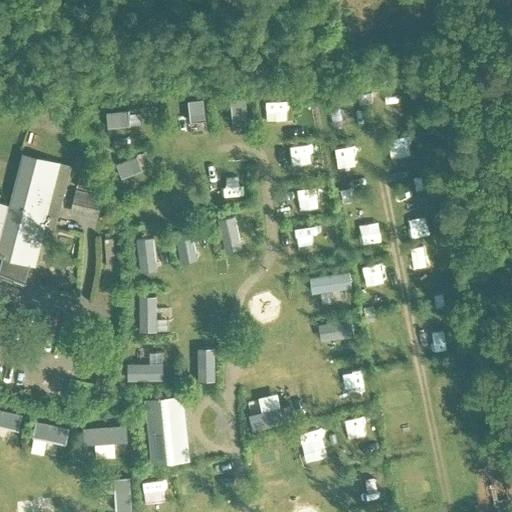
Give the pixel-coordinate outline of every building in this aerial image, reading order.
[(371,92),(359,94),(360,103),(373,100),(371,92)] [(188,102),(171,106),(180,141),(197,137),(188,102)] [(269,121),(303,119),(303,106),(268,108),(269,121)] [(146,129),(113,137),(116,150),(149,142),(146,129)] [(396,160),(416,156),(411,135),(392,138),(396,160)] [(282,169),(327,166),(326,150),(281,153),(282,169)] [(0,243),(0,255),(4,256),(0,271),(0,272),(26,283),(27,282),(25,281),(30,263),(36,265),(47,225),(55,227),(71,166),(24,153),(0,243)] [(142,188),(166,177),(159,160),(134,171),(142,188)] [(248,161),(235,161),(236,181),(229,182),(230,197),(249,196),(248,161)] [(423,175),(414,177),(417,189),(426,188),(423,175)] [(79,180),(77,187),(86,190),(89,179),(80,177),(79,180)] [(324,187),(288,189),(289,202),(325,200),(324,187)] [(350,188),(341,189),(344,202),(352,200),(350,188)] [(76,189),(70,212),(98,219),(104,196),(91,193),(76,189)] [(194,208),(188,192),(162,202),(168,218),(194,208)] [(237,221),(222,224),(230,260),(245,257),(237,221)] [(323,237),(334,236),(332,225),(292,230),(294,245),(324,241),(323,237)] [(108,236),(110,268),(119,268),(117,236),(108,236)] [(185,270),(198,267),(191,238),(179,241),(185,270)] [(141,242),(143,272),(158,271),(156,241),(141,242)] [(386,262),(367,264),(368,285),(387,283),(386,262)] [(317,276),(318,292),(356,290),(355,274),(317,276)] [(443,293),(434,295),(437,307),(445,306),(443,293)] [(256,334),(269,334),(269,299),(256,299),(256,334)] [(373,305),(364,307),(367,319),(375,317),(373,305)] [(141,320),(142,334),(173,333),(173,319),(141,320)] [(317,322),(318,337),(362,335),(361,319),(317,322)] [(448,329),(430,334),(436,355),(454,350),(448,329)] [(173,367),(154,366),(154,358),(139,358),(138,379),(173,380),(173,367)] [(370,366),(354,366),(356,397),(371,396),(370,366)] [(218,380),(219,369),(197,368),(197,379),(218,380)] [(277,425),(293,421),(285,387),(268,391),(277,425)] [(184,392),(144,396),(150,460),(190,457),(184,392)] [(74,447),(78,430),(47,424),(44,441),(74,447)] [(131,443),(130,426),(95,427),(95,444),(131,443)] [(273,442),(259,446),(265,465),(279,461),(273,442)] [(187,496),(207,495),(206,475),(186,476),(187,496)] [(119,510),(137,509),(136,477),(117,478),(119,510)]
